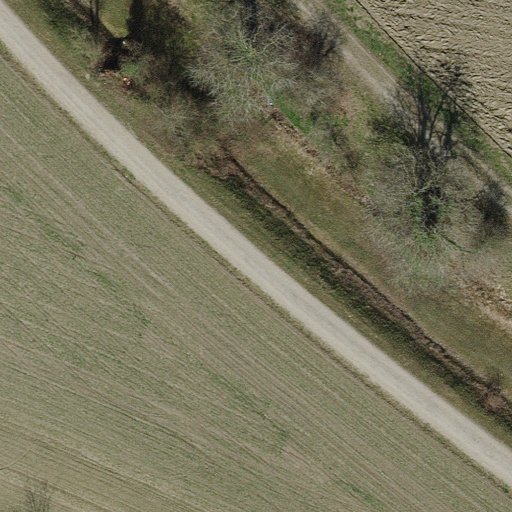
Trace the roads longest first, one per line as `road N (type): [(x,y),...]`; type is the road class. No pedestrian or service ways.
road 1 (track): [(511,468),(282,292),(12,0)]
road 2 (track): [(300,0),(333,41),(511,196)]
